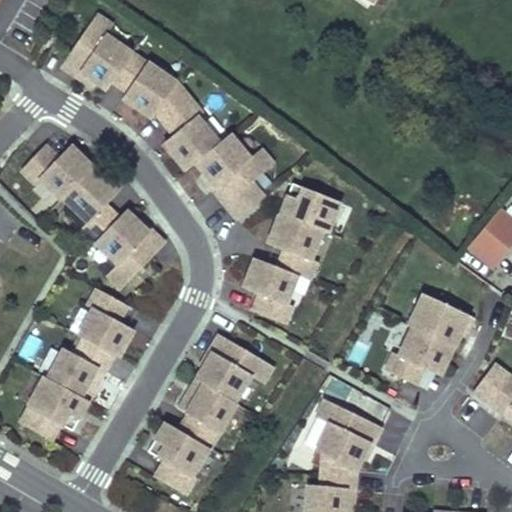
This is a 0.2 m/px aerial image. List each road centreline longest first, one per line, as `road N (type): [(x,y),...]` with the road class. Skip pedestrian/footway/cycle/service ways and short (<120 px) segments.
road 1 (residential): [(78,506),(185,324),(204,263),(196,235),(114,137),(0,57)]
road 2 (residential): [(504,474),(441,427),(425,435),(417,453),(433,469)]
